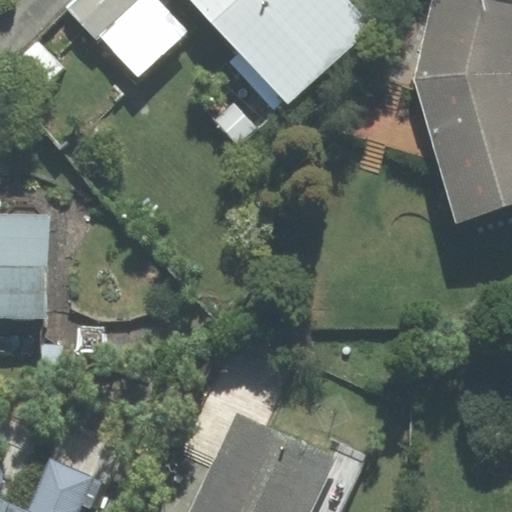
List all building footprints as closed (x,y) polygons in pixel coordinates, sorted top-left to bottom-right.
[(95,38),(136,0),(78,0),(69,9),(95,38)] [(188,31),(158,0),(143,0),(102,39),(138,77),(188,31)] [(282,97),(289,104),(373,26),(348,0),(192,0),(241,52),(231,61),(272,106),(282,97)] [(459,220),(511,203),(511,8),(473,0),(434,0),(416,79),(459,220)] [(47,217),(0,216),(0,316),(45,317),(47,217)] [(190,511),(341,511),(362,466),(237,410),(190,511)] [(0,511),(78,511),(92,480),(52,462),(31,510),(0,496),(0,511)]
